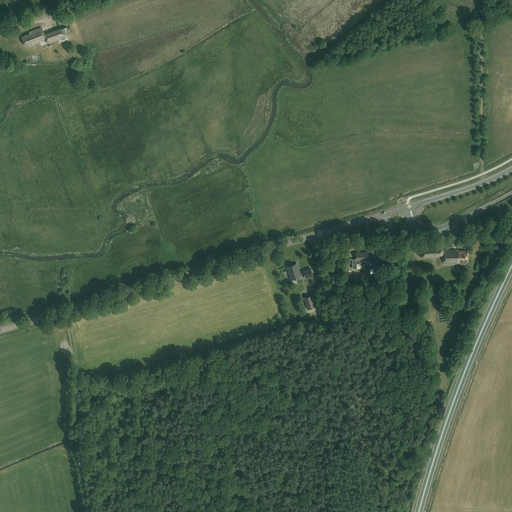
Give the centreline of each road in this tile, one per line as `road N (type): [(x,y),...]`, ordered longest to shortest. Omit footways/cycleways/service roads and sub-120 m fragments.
road 1 (tertiary): [(0,331),(408,207)]
road 2 (trunk): [(419,511),(454,397),(511,265)]
road 3 (track): [(241,498),(280,452),(314,435),(345,405),(375,505),(369,511)]
road 4 (track): [(481,0),(481,175)]
road 5 (unclassified): [(408,207),(416,225),(445,225),(511,193)]
